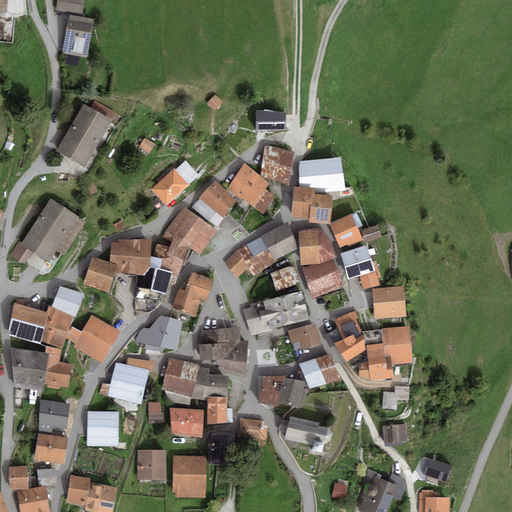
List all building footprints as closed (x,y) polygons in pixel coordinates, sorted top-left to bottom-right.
[(84,0),(56,0),(55,10),(82,15),(84,0)] [(94,20),(69,15),(62,54),(87,58),(94,20)] [(215,95),(206,103),(214,111),(223,103),(215,95)] [(90,107),(112,120),(116,114),(94,101),(90,107)] [(85,168),(112,120),(90,107),(84,104),(56,152),(85,168)] [(286,113),(256,110),(255,130),(286,131),(286,113)] [(155,145),(144,138),(139,148),(149,154),(155,145)] [(294,152),(265,145),(260,176),(288,186),(294,152)] [(341,158),(300,162),(299,169),(300,187),(315,189),(315,193),(345,190),(341,158)] [(175,170),(189,184),(199,175),(185,161),(175,170)] [(270,184),(244,163),(228,189),(241,200),(242,199),(253,207),(265,189),(270,184)] [(167,206),(189,185),(189,184),(175,170),(174,168),(151,189),(167,206)] [(230,194),(215,181),(193,207),(217,227),(236,204),(228,196),(230,194)] [(92,183),(82,188),(88,198),(98,193),(92,183)] [(313,194),(315,194),(315,193),(315,189),(300,187),(294,187),(291,217),(309,219),(310,204),(312,204),(313,194)] [(265,189),(253,207),(264,214),(275,196),(265,189)] [(315,194),(313,194),(312,204),(310,204),(309,219),(309,223),(329,225),(330,224),(330,223),(333,196),(315,194)] [(22,243),(21,245),(32,252),(49,263),(57,251),(79,216),(51,198),(22,243)] [(217,232),(184,207),(164,232),(162,237),(171,242),(173,238),(188,249),(199,257),(217,232)] [(330,224),(329,225),(339,248),(347,244),(348,246),(363,240),(352,214),(330,223),(330,224)] [(86,221),(79,216),(57,251),(64,256),(86,221)] [(125,226),(121,220),(113,225),(117,232),(125,226)] [(288,223),(260,238),(275,263),(298,250),(288,223)] [(378,225),(361,230),(364,242),(382,237),(378,225)] [(318,230),(299,232),(301,266),(313,265),(320,265),(333,260),(337,258),(330,240),(324,231),(318,230)] [(188,249),(173,238),(171,242),(169,247),(165,260),(162,259),(160,270),(172,272),(172,275),(179,277),(188,249)] [(260,238),(236,250),(247,268),(254,276),(275,263),(260,238)] [(151,240),(118,240),(118,243),(111,243),(110,263),(118,265),(115,274),(137,275),(143,276),(151,267),(151,257),(151,240)] [(24,265),(32,252),(21,245),(22,243),(19,241),(9,256),(24,265)] [(169,247),(156,244),(154,258),(151,257),(151,267),(160,270),(162,259),(165,260),(169,247)] [(367,245),(340,254),(344,267),(371,259),(367,245)] [(236,250),(225,263),(237,280),(247,268),(236,250)] [(110,263),(92,257),(84,284),(109,292),(115,274),(118,265),(110,263)] [(371,259),(344,267),(348,280),(359,276),(375,271),(372,262),(371,259)] [(313,265),(302,270),(313,300),(343,287),(333,260),(320,265),(313,265)] [(375,271),(378,279),(381,278),(376,261),(372,262),(375,271)] [(293,266),(269,274),(275,292),(299,284),(293,266)] [(172,275),(172,272),(160,270),(151,267),(143,276),(137,275),(136,287),(135,299),(134,310),(148,313),(157,306),(165,294),(167,295),(172,275)] [(378,279),(375,271),(359,276),(364,290),(380,285),(378,279)] [(214,280),(191,272),(185,291),(184,294),(201,300),(206,302),(214,280)] [(84,296),(60,287),(51,308),(74,319),(76,320),(84,296)] [(403,288),(372,290),(374,319),(406,317),(403,288)] [(195,317),(201,300),(184,294),(185,291),(179,289),(172,309),(195,317)] [(252,308),(243,310),(251,336),(309,322),(302,293),(250,304),(252,308)] [(46,314),(14,304),(8,336),(40,346),(41,342),(48,314),(46,314)] [(51,308),(49,307),(46,314),(48,314),(41,342),(62,351),(66,339),(71,327),(74,319),(51,308)] [(337,329),(324,336),(330,349),(335,346),(353,336),(353,337),(355,341),(362,336),(356,311),(334,321),(337,329)] [(121,333),(92,316),(82,333),(78,331),(71,327),(66,339),(73,343),(76,345),(74,348),(102,365),(121,333)] [(144,327),(141,330),(135,342),(144,346),(156,349),(155,351),(164,353),(165,351),(178,353),(182,324),(159,316),(148,330),(144,327)] [(315,325),(287,333),(291,346),(292,345),(294,352),(301,349),(301,353),(322,347),(315,325)] [(240,328),(201,331),(198,340),(200,362),(216,363),(219,370),(223,372),(223,373),(246,379),(248,342),(241,342),(240,328)] [(381,329),(382,331),(385,358),(390,358),(392,366),(412,365),(410,328),(381,329)] [(382,331),(364,333),(366,347),(383,345),(382,331)] [(353,337),(335,346),(346,364),(365,352),(362,336),(355,341),(353,337)] [(368,362),(359,366),(359,379),(371,383),(394,381),(392,366),(391,358),(390,358),(385,358),(383,345),(366,347),(368,362)] [(49,356),(44,385),(47,386),(47,389),(59,391),(59,388),(67,390),(71,366),(59,363),(61,351),(47,348),(45,355),(49,356)] [(45,355),(11,349),(14,389),(43,394),(44,385),(49,356),(45,355)] [(330,355),(299,366),(309,390),(341,381),(330,355)] [(127,366),(115,363),(110,386),(102,385),(99,395),(141,406),(150,372),(152,373),(155,363),(128,358),(127,366)] [(200,366),(169,358),(161,391),(165,392),(168,403),(190,407),(190,399),(191,399),(199,368),(200,366)] [(199,368),(191,399),(202,401),(207,402),(207,398),(227,400),(228,377),(208,376),(209,370),(199,368)] [(285,378),(263,378),(258,404),(277,408),(278,404),(285,379),(285,378)] [(305,384),(285,379),(278,404),(292,409),(299,411),(301,403),(305,404),(307,394),(308,391),(304,390),(305,384)] [(409,386),(395,386),(394,393),(383,392),(382,410),(397,411),(397,404),(407,404),(407,402),(409,402),(409,386)] [(207,398),(207,402),(207,426),(227,425),(227,424),(232,424),(232,409),(227,409),(227,400),(207,398)] [(69,406),(39,400),(38,431),(51,433),(52,428),(66,430),(69,406)] [(160,403),(149,403),(149,424),(164,424),(164,414),(160,414),(160,403)] [(203,412),(170,409),(172,435),(202,439),(203,412)] [(119,414),(87,413),(87,447),(119,448),(119,414)] [(319,425),(290,418),(289,422),(280,420),(278,431),(286,433),(284,441),(315,447),(315,445),(323,446),(330,443),(333,436),(329,429),(319,427),(319,425)] [(264,422),(241,420),(239,437),(266,441),(268,428),(264,422)] [(406,426),(383,427),(384,448),(402,447),(401,444),(407,444),(406,426)] [(68,439),(37,434),(35,462),(63,465),(68,439)] [(233,435),(210,434),(209,466),(232,467),(233,435)] [(166,452),(137,451),(137,481),(166,482),(166,452)] [(206,457),(173,457),(172,494),(176,494),(176,497),(205,499),(206,457)] [(27,468),(9,468),(10,491),(28,490),(27,468)] [(388,483),(374,477),(358,511),(387,511),(393,498),(401,501),(403,495),(404,480),(392,474),(388,483)] [(91,480),(70,476),(66,503),(86,507),(85,511),(88,511),(113,511),(117,491),(90,483),(91,480)] [(347,501),(350,488),(336,485),(333,498),(347,501)] [(48,511),(45,488),(28,490),(16,492),(20,511),(48,511)] [(421,493),(419,493),(418,511),(449,511),(450,500),(433,499),(433,491),(421,490),(421,493)]
